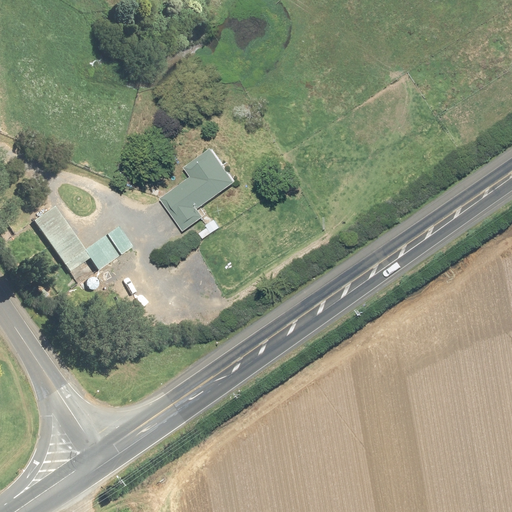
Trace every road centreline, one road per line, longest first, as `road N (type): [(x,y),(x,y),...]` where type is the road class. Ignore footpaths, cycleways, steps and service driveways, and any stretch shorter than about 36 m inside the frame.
road 1 (secondary): [(99,454),(511,173)]
road 2 (tertiary): [(99,454),(0,304)]
